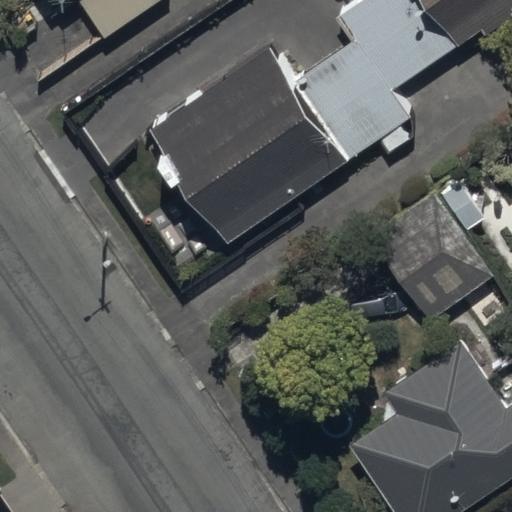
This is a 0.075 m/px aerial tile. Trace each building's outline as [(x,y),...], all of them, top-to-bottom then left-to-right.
[(85,0),(84,1),(106,34),(158,0),(85,0)] [(511,0),(353,0),(339,10),(357,37),(391,88),(463,40),(464,41),(511,9),(511,0)] [(297,76),(354,162),(414,122),(391,88),(357,37),(297,76)] [(152,118),(234,241),(354,162),(297,76),(272,39),(152,118)] [(381,230),(438,316),(496,278),(438,192),(381,230)] [(511,402),(485,361),(469,338),(392,389),(408,412),(359,444),(403,511),(463,511),(511,480),(511,402)]
